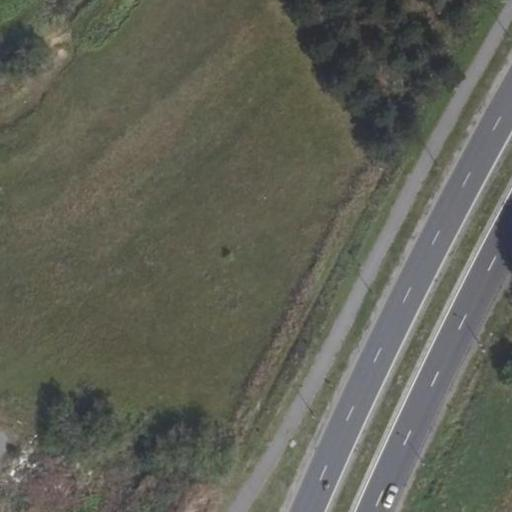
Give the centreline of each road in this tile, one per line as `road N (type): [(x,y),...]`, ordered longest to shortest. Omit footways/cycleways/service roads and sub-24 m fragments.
road 1 (primary): [(511,100),(310,511)]
road 2 (primary): [(374,511),(511,227)]
